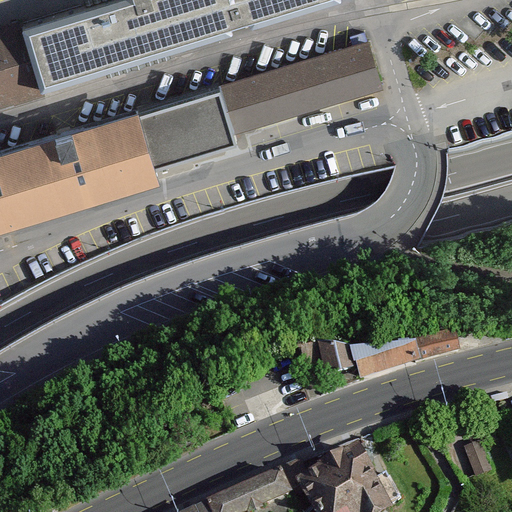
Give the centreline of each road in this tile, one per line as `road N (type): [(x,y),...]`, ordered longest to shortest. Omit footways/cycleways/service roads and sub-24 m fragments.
road 1 (motorway): [(0,384),(101,328),(187,294),(511,201)]
road 2 (motorway): [(511,157),(168,251),(0,329)]
road 3 (primary): [(119,511),(296,433),(511,364)]
road 4 (motorway): [(511,395),(392,511)]
